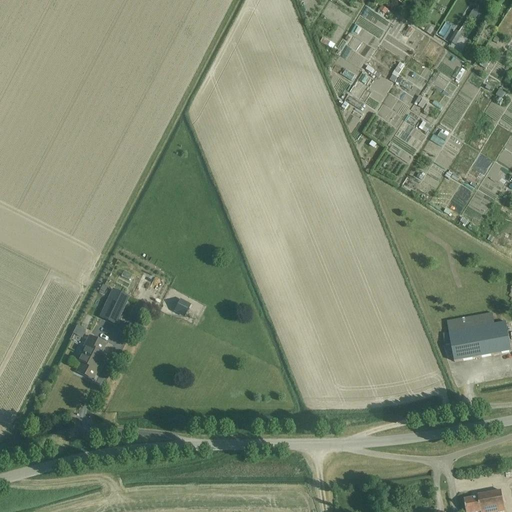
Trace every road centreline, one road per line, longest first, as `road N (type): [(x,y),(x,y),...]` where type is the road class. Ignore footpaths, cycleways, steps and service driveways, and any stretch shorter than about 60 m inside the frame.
road 1 (tertiary): [(0,480),(147,448),(368,442),(511,421)]
road 2 (track): [(109,479),(241,445)]
